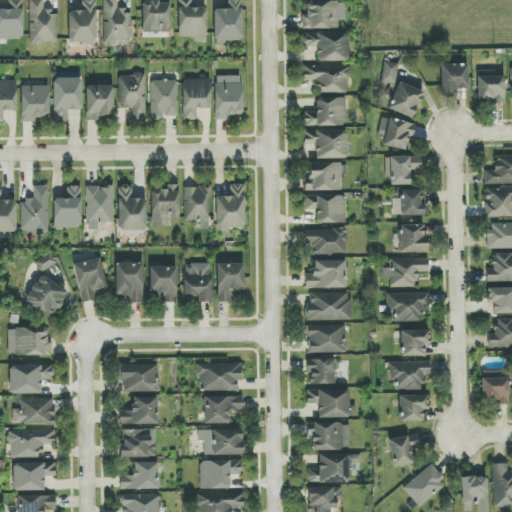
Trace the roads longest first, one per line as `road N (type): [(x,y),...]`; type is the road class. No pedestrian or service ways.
road 1 (residential): [(273,511),(269,0)]
road 2 (residential): [(511,435),(459,437),(453,137)]
road 3 (residential): [(0,156),(269,154)]
road 4 (residential): [(270,336),(85,339)]
road 5 (residential): [(85,339),(86,511)]
